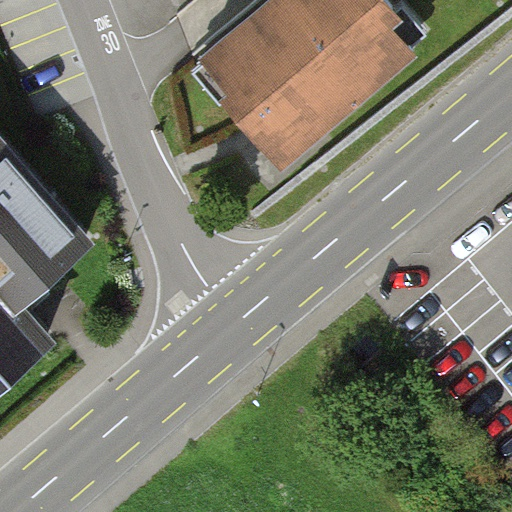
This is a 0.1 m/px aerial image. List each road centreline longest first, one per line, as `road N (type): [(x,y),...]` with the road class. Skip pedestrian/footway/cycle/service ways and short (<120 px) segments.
road 1 (primary): [(227,337),(511,95)]
road 2 (residential): [(227,337),(180,244),(82,0)]
road 3 (primary): [(27,511),(227,337)]
